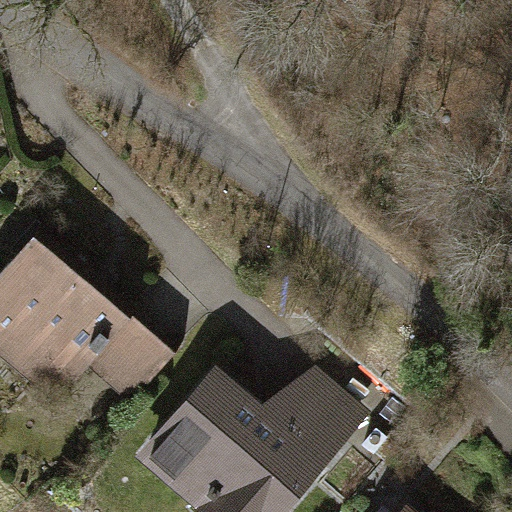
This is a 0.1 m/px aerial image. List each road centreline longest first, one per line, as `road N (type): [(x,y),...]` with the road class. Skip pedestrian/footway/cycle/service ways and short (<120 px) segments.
road 1 (residential): [(0,0),(221,142),(511,380)]
road 2 (track): [(293,197),(167,0)]
